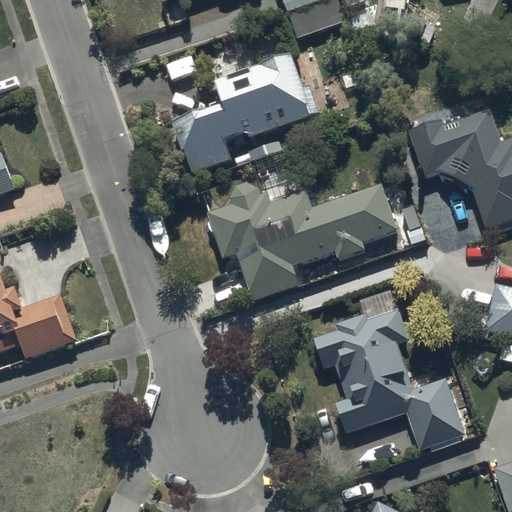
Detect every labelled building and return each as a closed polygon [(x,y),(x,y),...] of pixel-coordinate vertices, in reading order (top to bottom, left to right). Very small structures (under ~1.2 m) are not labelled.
[(282,0),(295,37),(347,19),(340,0),(282,0)] [(230,157),(223,135),(245,128),(247,135),(309,113),(304,101),(308,100),(290,51),(214,78),(222,99),(170,118),(180,147),(184,146),(193,170),(230,157)] [(511,138),(502,142),(489,107),(482,90),(452,101),(458,118),(443,121),(443,119),(425,119),(407,129),(423,173),(435,175),(450,180),(468,192),(470,185),(485,228),(511,218),(511,138)] [(0,230),(1,230),(0,226),(0,193),(16,188),(3,150),(1,150),(0,148),(0,230)] [(232,203),(207,210),(222,256),(236,252),(251,299),(299,284),(292,262),(334,249),(336,255),(361,247),(359,241),(396,229),(381,183),(311,205),(305,188),(269,199),(266,188),(261,189),(261,187),(260,186),(259,185),(258,185),(257,184),(256,184),(255,183),(254,183),(253,182),(252,182),(251,182),(250,181),(249,181),(248,181),(247,181),(246,181),(244,182),(243,182),(242,182),(241,183),(240,183),(239,183),(238,184),(237,185),(236,186),(235,187),(234,188),(234,189),(233,190),(232,190),(232,191),(232,192),(231,194),(231,195),(231,196),(232,203)] [(0,349),(21,342),(26,356),(78,337),(62,291),(26,303),(18,282),(9,285),(1,264),(0,264),(0,349)] [(511,286),(496,282),(484,328),(511,335),(511,286)] [(323,367),(335,365),(345,398),(335,401),(344,431),(406,412),(418,449),(464,435),(446,377),(412,388),(398,342),(409,339),(399,307),(396,308),(390,289),(359,299),(363,312),(335,321),(337,328),(313,335),(323,367)] [(508,511),(511,511),(511,460),(492,467),(508,511)] [(401,511),(377,500),(371,511),(401,511)]
